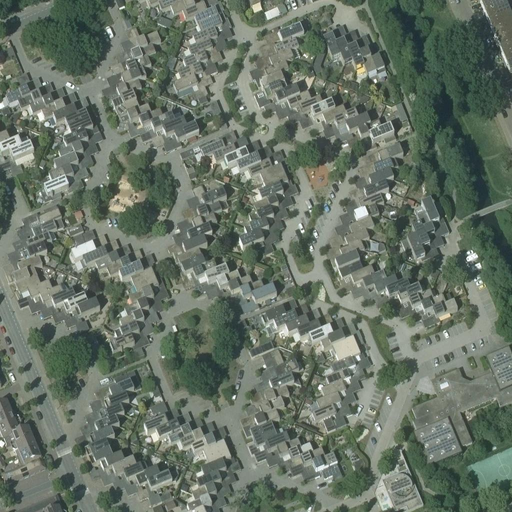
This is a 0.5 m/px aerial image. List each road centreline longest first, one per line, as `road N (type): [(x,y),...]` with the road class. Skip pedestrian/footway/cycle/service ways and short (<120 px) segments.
road 1 (residential): [(230,425),(166,396),(150,356),(177,296),(230,321),(247,366)]
road 2 (residential): [(112,139),(172,162),(183,189),(159,253),(91,224),(83,206),(90,188)]
road 3 (residential): [(63,452),(96,371),(85,345),(4,310)]
road 4 (residential): [(322,274),(315,256),(351,173),(342,154),(275,125)]
road 5 (residential): [(412,367),(480,330),(449,228)]
road 6 (residential): [(298,282),(284,249),(305,192),(287,152),(268,143)]
road 7 (residential): [(268,143),(232,128),(216,90),(240,30)]
road 8 (residential): [(412,367),(396,326),(333,298),(322,274)]
road 9 (residential): [(511,125),(459,0)]
road 10 (residential): [(377,364),(361,323),(305,299),(298,282)]
road 11 (residential): [(256,32),(323,3),(343,8),(358,31)]
